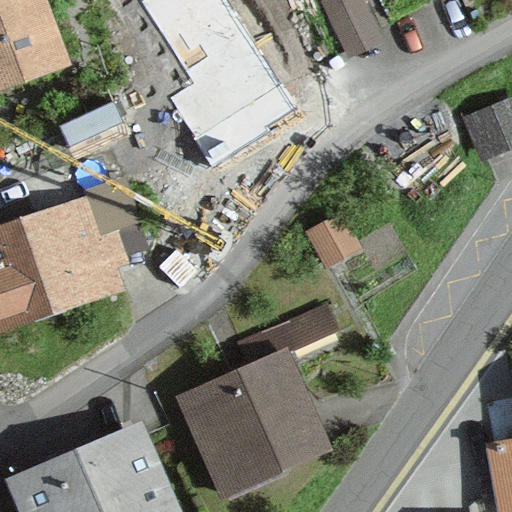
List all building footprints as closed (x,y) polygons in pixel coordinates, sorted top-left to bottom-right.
[(0,0),(0,77),(56,57),(33,0),(0,0)] [(333,0),(325,4),(347,49),(376,35),(358,0),(333,0)] [(275,54),(246,69),(270,113),(299,98),(275,54)] [(192,62),(153,78),(179,143),(219,127),(192,62)] [(511,104),(471,119),(482,150),(511,138),(511,104)] [(0,314),(105,279),(100,266),(122,258),(110,225),(137,216),(114,149),(23,180),(36,217),(0,229),(0,314)] [(190,408),(222,481),(316,439),(278,353),(334,328),(325,308),(242,345),(256,379),(190,408)] [(27,489),(36,511),(169,511),(139,442),(27,489)] [(511,450),(496,454),(506,509),(511,507),(511,450)]
